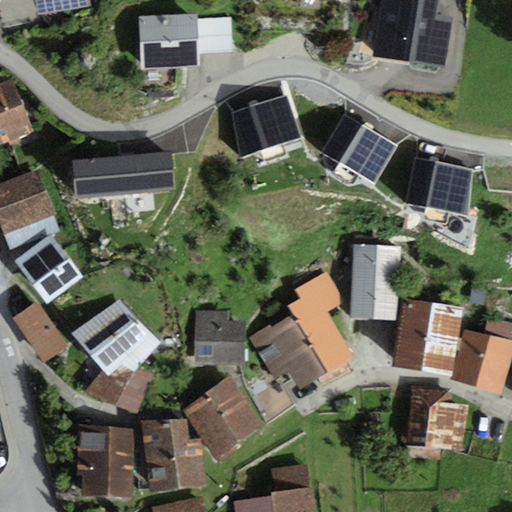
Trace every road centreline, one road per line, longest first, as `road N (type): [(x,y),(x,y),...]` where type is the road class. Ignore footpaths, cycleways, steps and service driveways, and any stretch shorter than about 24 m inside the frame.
road 1 (residential): [(0,52),(73,114),(118,131),(158,124),(278,69),(321,75),(434,133),(511,147)]
road 2 (residential): [(511,410),(389,376),(349,381),(306,405)]
road 3 (residential): [(128,422),(86,408),(32,359),(3,350)]
road 4 (tertiary): [(38,493),(3,350)]
